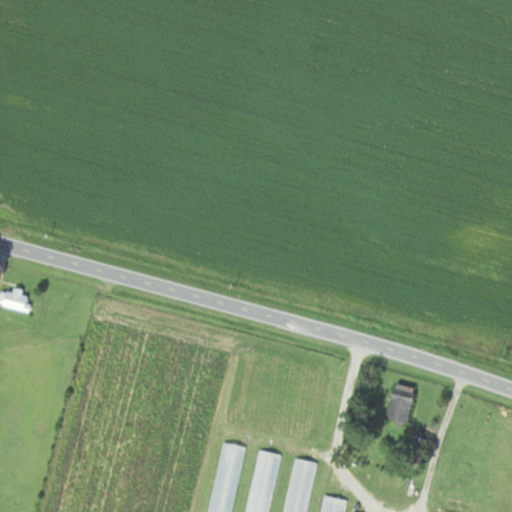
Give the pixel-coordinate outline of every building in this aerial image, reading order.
[(2,290),(0,298),(0,303),(28,313),(32,298),(22,295),(23,290),(13,286),(10,293),(2,290)] [(407,426),(416,389),(395,383),(386,420),(407,426)] [(206,511),(229,511),(242,446),(219,442),(206,511)] [(267,511),(279,454),(256,449),(243,511),(267,511)] [(280,511),(304,511),(314,461),(290,457),(280,511)] [(339,511),(342,498),(319,494),(315,511),(339,511)]
